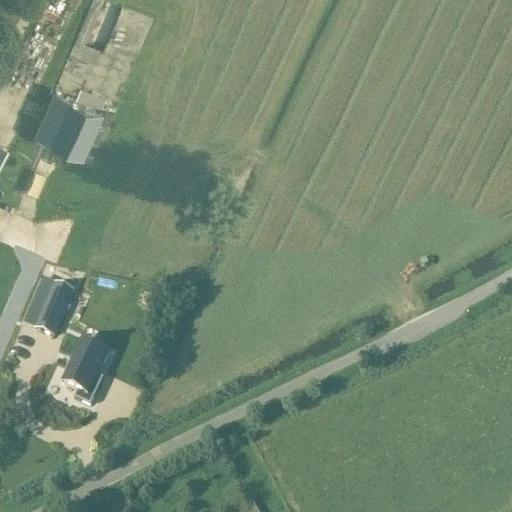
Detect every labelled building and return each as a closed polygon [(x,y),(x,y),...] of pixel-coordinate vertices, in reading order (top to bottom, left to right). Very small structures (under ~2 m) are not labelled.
[(46,0),(44,5),(73,19),(82,0),(46,0)] [(56,132),(51,143),(84,156),(101,114),(53,94),(40,126),(56,132)] [(0,168),(9,150),(0,145),(0,168)] [(88,262),(96,237),(77,231),(69,255),(88,262)] [(44,310),(55,286),(43,281),(33,305),(44,310)] [(55,286),(36,331),(54,339),(73,294),(55,286)] [(84,342),(65,383),(83,392),(80,400),(94,407),(106,381),(100,378),(111,355),(84,342)]
